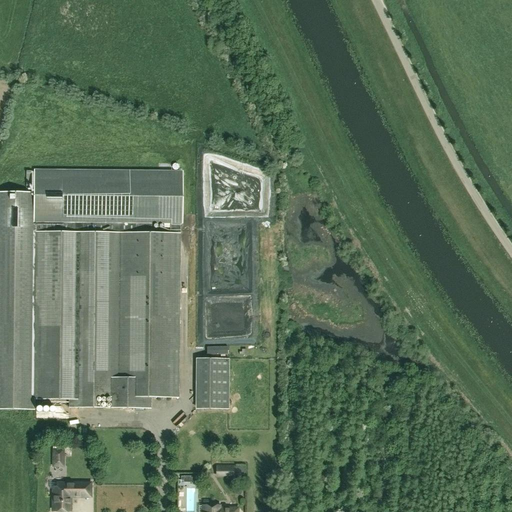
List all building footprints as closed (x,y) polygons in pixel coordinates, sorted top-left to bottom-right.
[(178,396),(180,236),(180,224),(183,224),(183,171),(34,169),(33,193),(0,192),(0,410),(34,411),(34,398),(69,398),(69,408),(151,409),(151,396),(178,396)] [(219,312),(218,300),(259,299),(259,285),(257,285),(256,216),(234,216),(209,216),(209,252),(223,252),(223,262),(211,262),(211,312),(219,312)] [(228,410),(229,360),(198,360),(197,410),(228,410)] [(64,452),(52,452),(52,464),(64,464),(64,452)] [(235,465),(216,465),(215,477),(235,477),(235,465)] [(92,484),(85,484),(56,484),(56,486),(53,486),(53,505),(54,505),(54,511),(61,511),(60,511),(68,511),(70,511),(70,497),(92,497),(92,484)]
